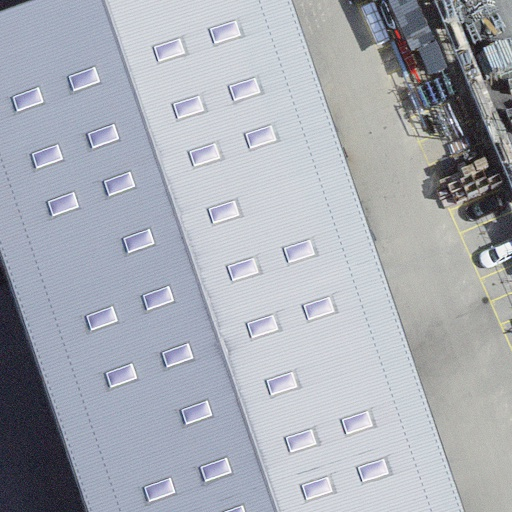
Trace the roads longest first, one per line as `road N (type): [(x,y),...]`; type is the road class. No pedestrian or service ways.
road 1 (unknown): [(33,511),(0,417),(1,0)]
road 2 (unknown): [(335,0),(511,395)]
